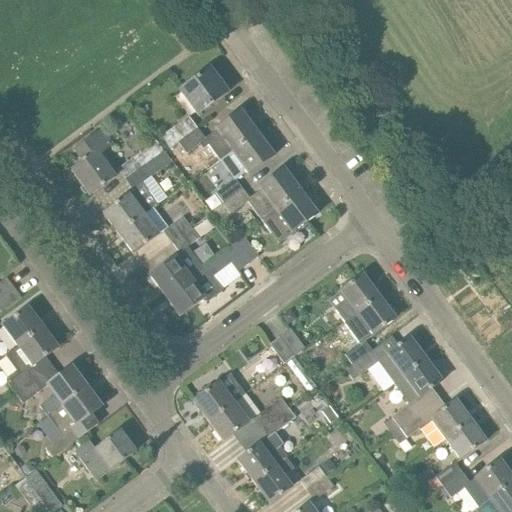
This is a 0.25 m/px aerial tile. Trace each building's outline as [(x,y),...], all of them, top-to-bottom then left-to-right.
[(197,116),(227,93),(209,69),(179,91),(197,116)] [(231,154),(257,134),(240,110),(213,130),(215,132),(205,140),(204,140),(205,141),(208,147),(220,162),(230,154),(231,154)] [(188,118),(161,138),(170,150),(178,144),(197,130),(188,118)] [(90,196),(116,177),(100,156),(113,146),(101,130),(74,151),(83,162),(72,171),(90,196)] [(197,130),(178,144),(186,155),(205,141),(204,140),(205,140),(197,130)] [(247,178),(275,157),(257,134),(231,154),(230,154),(220,162),(234,181),(235,180),(244,173),(247,178)] [(125,181),(165,153),(157,141),(117,170),(125,181)] [(133,192),(143,184),(172,162),(165,153),(125,181),(133,192)] [(259,192),(249,200),(250,201),(247,203),(261,222),(301,192),(283,169),(257,189),(259,192)] [(224,205),(243,191),(235,180),(234,181),(216,195),(224,205)] [(118,235),(144,215),(158,205),(143,184),(133,192),(103,214),(118,235)] [(249,200),(243,191),(224,205),(231,215),(247,203),(250,201),(249,200)] [(278,246),(292,235),(318,216),(301,192),(261,222),(278,246)] [(133,255),(159,235),(144,215),(118,235),(133,255)] [(172,244),(191,229),(183,219),(164,233),(172,244)] [(180,254),(198,239),(191,229),(172,244),(180,254)] [(248,265),(258,258),(244,238),(234,246),(248,265)] [(248,265),(234,246),(203,268),(165,297),(180,318),(221,287),(214,276),(230,264),(237,273),(248,265)] [(165,297),(203,268),(188,248),(150,277),(165,297)] [(344,324),(356,316),(379,298),(363,276),(340,294),(346,302),(335,311),(344,324)] [(0,299),(13,290),(5,279),(0,283),(0,299)] [(0,311),(1,313),(20,299),(13,290),(0,299),(0,311)] [(372,337),(395,320),(379,298),(356,316),(372,337)] [(17,348),(43,329),(28,309),(2,328),(17,348)] [(32,368),(57,349),(43,329),(17,348),(5,357),(20,376),(27,371),(32,368)] [(293,358),(305,349),(290,330),(279,338),(293,358)] [(283,365),(293,358),(279,338),(269,346),(283,365)] [(378,361),(378,362),(378,363),(394,384),(425,361),(409,339),(378,361)] [(352,366),(372,352),(364,342),(345,356),(352,366)] [(360,376),(378,363),(378,362),(378,361),(372,352),(352,366),(360,376)] [(391,435),(438,399),(431,390),(441,382),(425,361),(394,384),(410,405),(391,419),(384,425),(391,435)] [(346,371),(354,381),(360,376),(352,366),(346,371)] [(48,418),(87,389),(71,368),(46,387),(53,398),(40,407),(47,418),(48,417),(48,418)] [(15,395),(34,381),(27,371),(20,376),(8,385),(15,395)] [(208,423),(235,404),(234,403),(245,395),(230,375),(193,403),(208,423)] [(41,390),(34,381),(15,395),(22,404),(41,390)] [(52,459),(59,454),(98,425),(91,415),(101,408),(87,389),(48,418),(38,425),(52,444),(45,449),(52,459)] [(240,445),(289,409),(282,399),(249,424),(235,404),(208,423),(223,443),(233,435),(240,445)] [(446,409),(438,399),(391,435),(399,445),(419,430),(433,449),(444,441),(471,422),(456,401),(446,409)] [(334,425),(340,420),(331,408),(324,413),(334,425)] [(254,484),(276,467),(276,466),(286,459),(270,438),(296,418),(289,409),(240,445),(247,454),(237,462),(254,484)] [(459,462),(485,442),(471,422),(444,441),(459,462)] [(135,453),(120,432),(95,451),(89,442),(74,452),(90,474),(103,464),(109,472),(135,453)] [(307,492),(326,478),(337,469),(330,460),(299,482),(307,492)] [(511,478),(499,461),(470,483),(471,484),(464,489),(478,509),(488,501),(511,482),(511,478)] [(443,489),(463,474),(455,464),(435,478),(443,489)] [(269,505),(292,488),(276,467),(254,484),(269,505)] [(38,496),(50,511),(54,511),(62,506),(35,472),(26,479),(38,496)] [(470,483),(463,474),(443,489),(450,499),(464,489),(471,484),(470,483)] [(314,502),(333,487),(326,478),(307,492),(314,502)] [(511,511),(511,482),(488,501),(496,511),(511,511)] [(50,511),(38,496),(28,504),(33,511),(50,511)]
